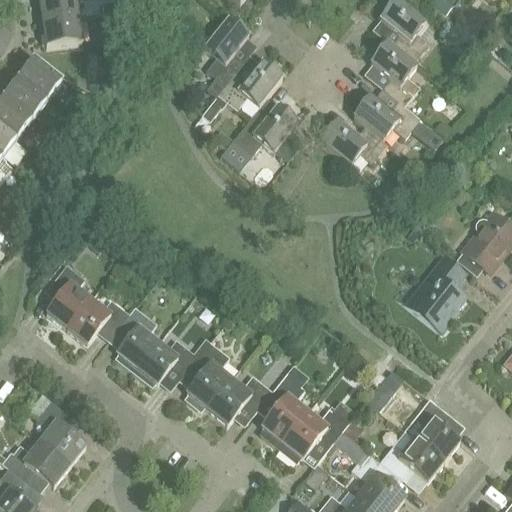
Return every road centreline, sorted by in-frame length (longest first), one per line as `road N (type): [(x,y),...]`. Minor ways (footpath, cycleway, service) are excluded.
road 1 (residential): [(452,511),(501,447),(451,389),(511,311)]
road 2 (residential): [(138,426),(25,354),(0,384)]
